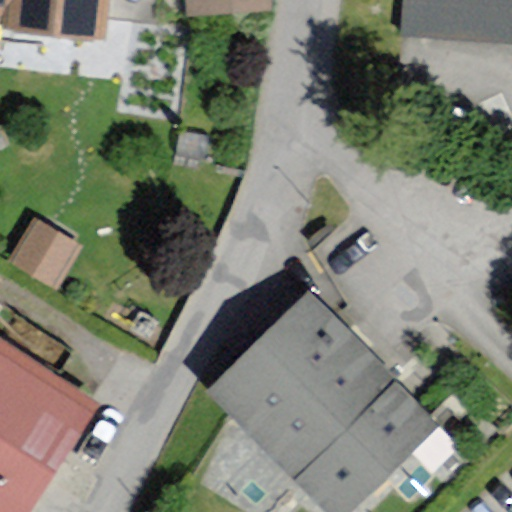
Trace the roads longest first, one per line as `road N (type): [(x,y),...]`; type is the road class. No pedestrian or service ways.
road 1 (residential): [(135,511),(283,182),(315,0)]
road 2 (unknown): [(397,278),(511,382)]
